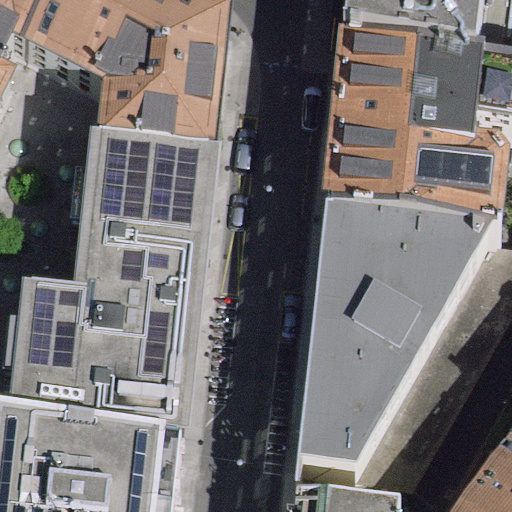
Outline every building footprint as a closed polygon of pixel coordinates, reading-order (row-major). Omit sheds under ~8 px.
[(0,0),(0,133),(27,82),(67,0),(0,0)] [(97,169),(213,184),(220,116),(228,44),(142,0),(67,0),(27,82),(102,121),(97,169)] [(419,82),(476,93),(488,0),(355,0),(356,1),(347,67),(419,82)] [(511,0),(488,0),(476,93),(491,96),(511,98),(511,0)] [(338,151),(329,237),(404,246),(411,173),(419,82),(347,67),(338,151)] [(0,441),(183,468),(196,345),(213,184),(97,169),(102,121),(27,82),(0,133),(0,441)] [(476,93),(419,82),(411,173),(481,181),(482,168),(485,150),(491,96),(476,93)] [(511,98),(491,96),(485,150),(511,153),(511,98)] [(511,184),(498,171),(482,168),(481,181),(411,173),(404,246),(493,257),(506,259),(511,187),(511,184)] [(316,359),(302,489),(357,494),(361,487),(493,257),(404,246),(329,237),(316,359)] [(493,257),(361,487),(414,494),(511,324),(511,259),(506,259),(493,257)] [(177,511),(180,491),(183,468),(0,441),(0,511),(177,511)] [(511,511),(511,479),(485,511),(511,511)]
